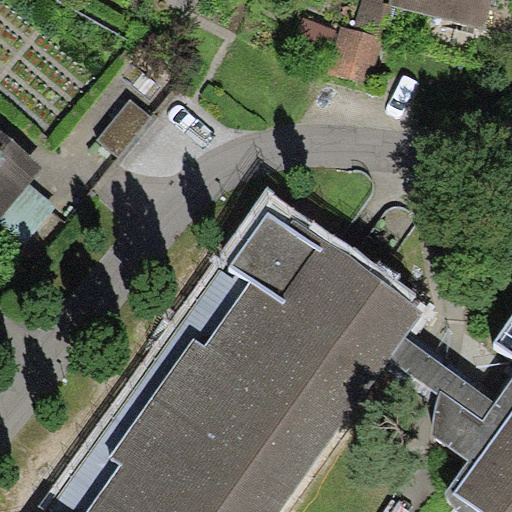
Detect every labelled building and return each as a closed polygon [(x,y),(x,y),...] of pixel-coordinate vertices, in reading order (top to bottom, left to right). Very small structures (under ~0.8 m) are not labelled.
[(371,86),(392,2),(385,0),(365,0),(358,31),(345,28),(333,76),(371,86)] [(397,0),(396,9),(488,30),(494,0),(397,0)] [(132,104),(100,143),(122,160),(154,122),(132,104)] [(0,223),(1,222),(27,245),(57,211),(29,186),(42,172),(0,135),(0,223)] [(288,233),(271,221),(230,277),(247,290),(202,351),(193,345),(107,463),(123,475),(95,511),(280,511),(407,336),(420,318),(292,227),(288,233)] [(511,511),(511,326),(497,349),(511,360),(511,386),(501,401),(407,336),(388,362),(438,402),(435,421),(436,439),(471,467),(449,501),(456,511),(511,511)]
